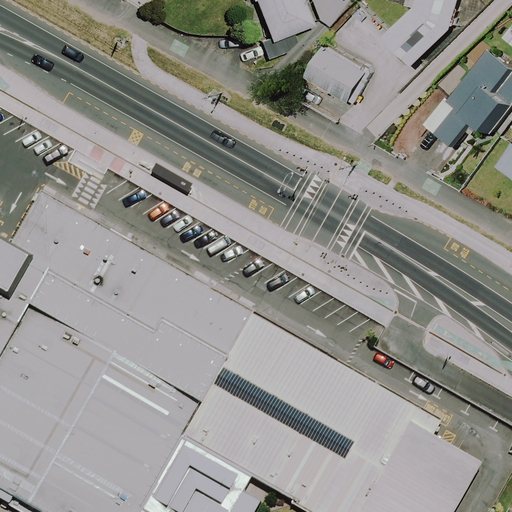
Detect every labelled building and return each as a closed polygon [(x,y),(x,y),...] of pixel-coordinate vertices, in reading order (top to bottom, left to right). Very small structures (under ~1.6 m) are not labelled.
[(251,0),(269,45),(313,29),(301,0),(251,0)] [(418,0),(417,6),(386,36),(416,66),(455,28),(462,0),(418,0)] [(369,73),(325,47),(306,80),(350,105),(369,73)] [(511,78),(511,64),(492,50),(434,127),(460,147),(479,122),(491,131),(511,104),(511,101),(501,93),(511,78)] [(511,145),(498,167),(511,175),(511,145)] [(249,317),(39,193),(7,252),(0,264),(0,505),(12,511),(139,511),(179,443),(249,317)] [(437,422),(249,317),(179,443),(247,481),(302,511),(450,511),(476,467),(427,439),(437,422)] [(247,481),(179,443),(139,511),(258,511),(237,498),(247,481)]
